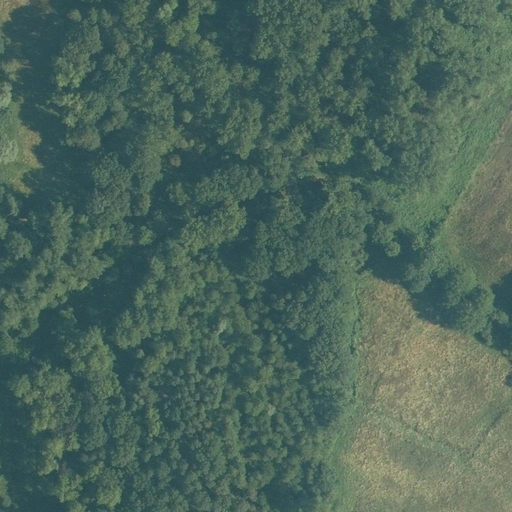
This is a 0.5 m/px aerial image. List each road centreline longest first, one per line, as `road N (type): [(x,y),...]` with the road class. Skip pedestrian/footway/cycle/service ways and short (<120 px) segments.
road 1 (track): [(511,335),(339,186),(129,241),(0,212)]
road 2 (track): [(0,340),(129,241)]
